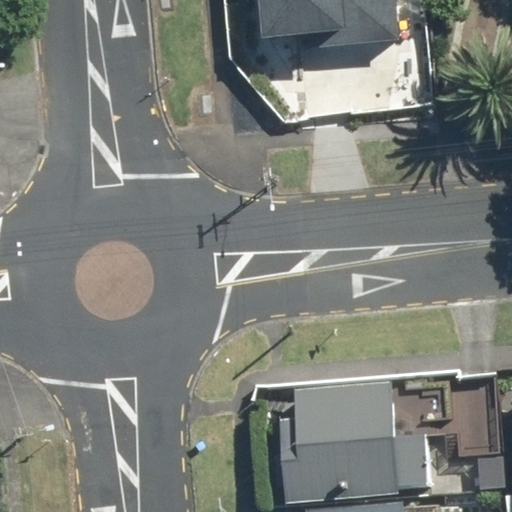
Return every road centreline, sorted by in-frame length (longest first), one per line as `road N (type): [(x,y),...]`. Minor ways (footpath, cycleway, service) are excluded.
road 1 (tertiary): [(511,237),(182,273)]
road 2 (residential): [(112,214),(96,0)]
road 3 (residential): [(139,511),(125,346)]
